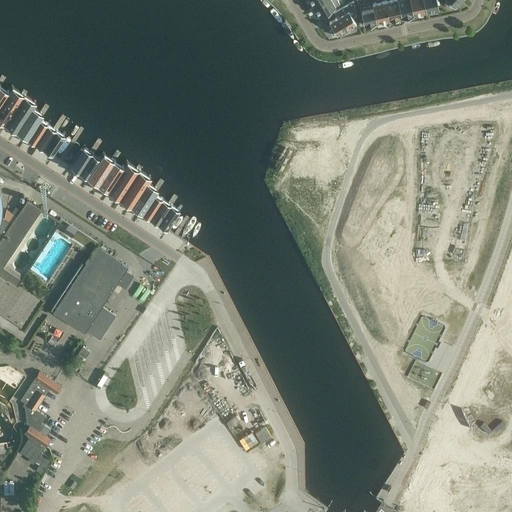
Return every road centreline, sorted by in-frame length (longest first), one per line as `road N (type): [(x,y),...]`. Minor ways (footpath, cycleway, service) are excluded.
road 1 (residential): [(416,511),(397,498),(428,458),(511,277)]
road 2 (unclassified): [(293,501),(283,435),(207,286),(183,271)]
road 3 (residential): [(183,271),(178,259),(0,143)]
road 4 (residential): [(478,0),(468,15),(330,44),(315,38),(292,0)]
road 5 (unclassified): [(100,391),(106,409),(135,412),(173,357),(179,346),(166,287)]
road 6 (unclassified): [(166,287),(100,391)]
